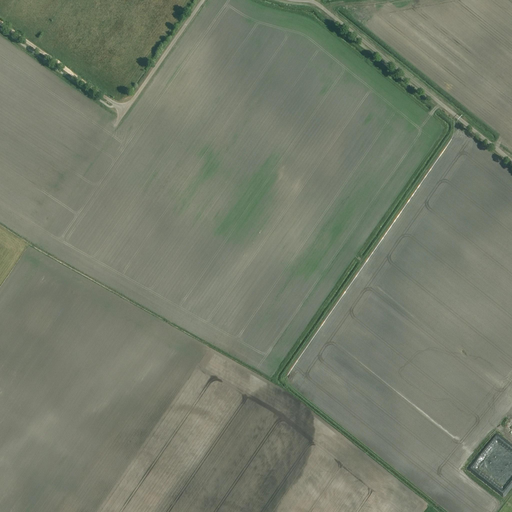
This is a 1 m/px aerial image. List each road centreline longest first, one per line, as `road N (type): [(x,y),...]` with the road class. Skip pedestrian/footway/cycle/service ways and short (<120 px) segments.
road 1 (unclassified): [(511,161),(307,0)]
road 2 (track): [(0,22),(117,106)]
road 3 (unclassified): [(202,0),(124,110)]
